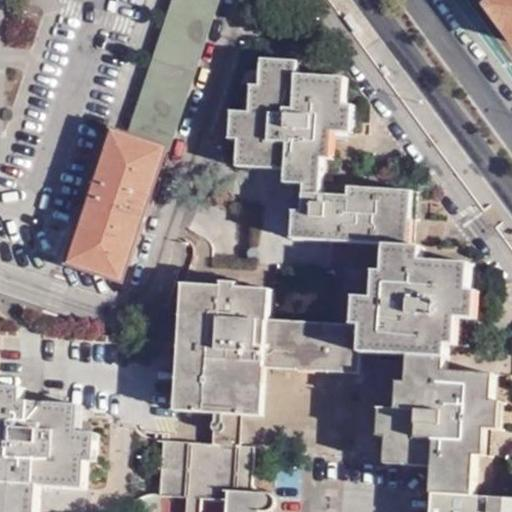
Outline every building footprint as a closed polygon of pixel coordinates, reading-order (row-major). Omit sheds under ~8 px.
[(120,277),(211,0),(177,0),(131,140),(112,133),(69,262),(120,277)] [(511,0),(494,0),(488,5),(511,36),(511,0)] [(297,62),(261,59),(259,85),(250,85),(248,111),(229,110),(228,138),(237,139),(236,165),(284,168),(283,181),(304,183),(302,212),(294,211),(292,234),(387,240),(385,273),(377,273),(375,301),(358,300),(356,327),(266,322),(268,289),(234,287),(235,282),(221,281),(220,287),(185,285),(177,407),(265,413),(268,369),(360,374),(361,352),(404,354),(451,357),(451,346),(458,346),(459,318),(476,319),(478,289),(471,289),(473,262),(421,258),(422,246),(408,245),(411,192),(349,188),(349,196),(319,194),(321,156),(329,156),(331,129),(347,130),(348,105),(342,105),(344,78),(296,75),(297,62)] [(451,357),(404,354),(402,376),(393,376),(391,406),(375,405),(373,437),(383,438),(381,461),(381,465),(431,468),(428,511),(511,511),(511,500),(468,498),(471,454),(483,455),(484,431),(506,432),(508,393),(497,392),(498,364),(450,361),(451,357)] [(20,388),(0,386),(0,485),(35,487),(85,489),(86,462),(94,462),(96,431),(77,431),(78,404),(19,401),(20,388)] [(252,444),(162,438),(158,495),(199,497),(198,511),(257,511),(257,509),(269,510),(272,507),(273,500),(270,495),(267,493),(250,491),(252,444)] [(33,511),(35,487),(0,485),(0,511),(33,511)]
